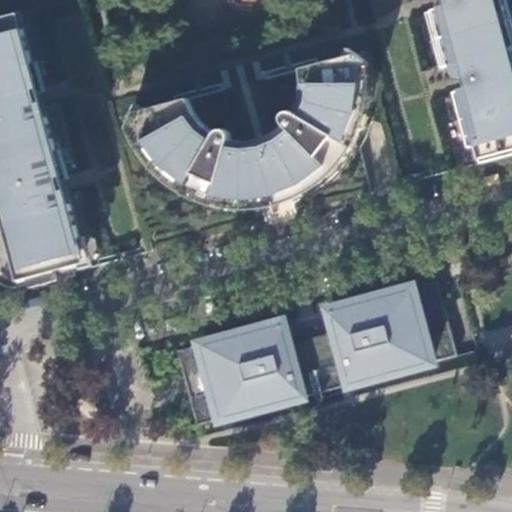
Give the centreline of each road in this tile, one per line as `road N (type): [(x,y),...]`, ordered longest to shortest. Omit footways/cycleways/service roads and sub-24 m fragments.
road 1 (residential): [(3,333),(511,194)]
road 2 (secondary): [(22,478),(377,511)]
road 3 (residential): [(3,333),(24,438),(22,478)]
